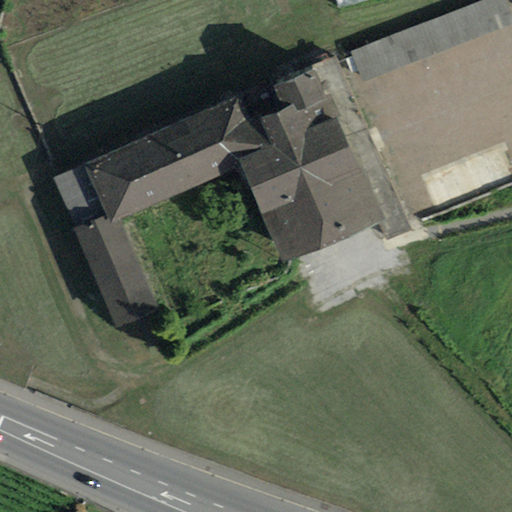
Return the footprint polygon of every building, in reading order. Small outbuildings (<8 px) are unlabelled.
[(37,86),(223,31),(213,0),(196,0),(27,51),(37,86)] [(511,9),(508,0),(470,0),(351,48),(363,79),(511,19),(511,9)] [(101,83),(108,106),(180,84),(172,61),(101,83)] [(91,156),(55,172),(122,328),(167,310),(124,209),(250,156),(289,247),(384,207),(394,231),(408,225),(353,97),(321,111),(309,83),(264,102),(278,133),(229,130),(144,172),(91,156)] [(511,360),(511,271),(473,349),(508,367),(511,360)] [(511,443),(366,292),(336,320),(511,502),(511,443)] [(494,511),(313,317),(282,346),(436,511),(494,511)] [(397,478),(257,337),(227,366),(367,507),(397,478)] [(193,390),(257,473),(287,450),(222,367),(193,390)]
